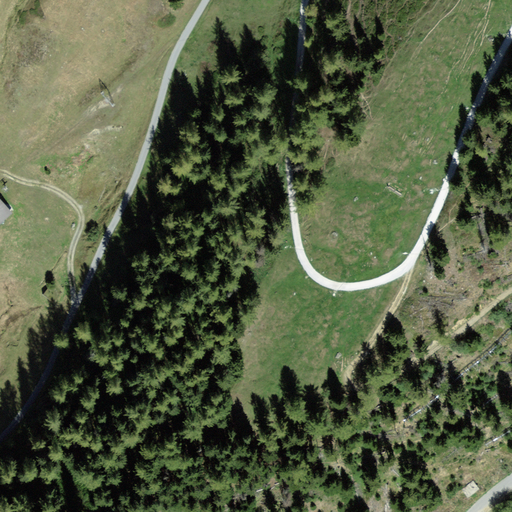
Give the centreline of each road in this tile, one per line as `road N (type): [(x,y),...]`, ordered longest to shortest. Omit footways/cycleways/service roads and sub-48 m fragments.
road 1 (track): [(304,0),(287,112),(297,246),(324,282),(347,287),(387,278),(413,257)]
road 2 (track): [(111,228),(173,61),(205,0)]
road 3 (track): [(413,257),(511,31)]
road 4 (track): [(511,291),(384,380),(355,375),(353,365)]
road 5 (track): [(75,311),(69,261),(80,211),(46,184),(0,170)]
road 6 (track): [(353,365),(391,312),(413,257)]
